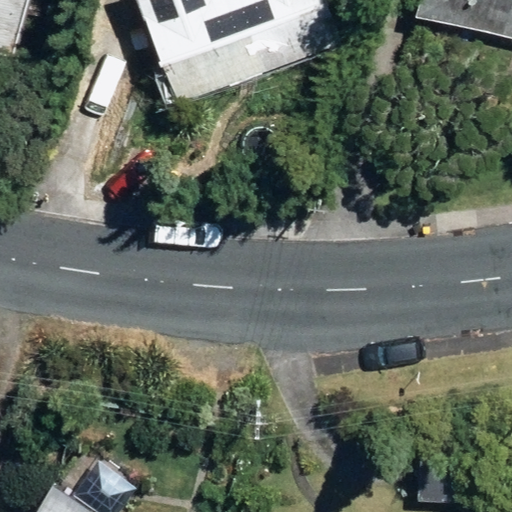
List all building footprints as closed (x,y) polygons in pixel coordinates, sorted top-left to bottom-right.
[(0,0),(0,41),(14,45),(26,0),(0,0)] [(152,0),(182,84),(227,68),(232,83),(262,70),(258,57),(345,24),(336,0),(152,0)] [(511,0),(426,0),(511,22),(511,0)] [(417,443),(416,486),(488,489),(490,446),(417,443)] [(104,511),(90,501),(93,496),(57,469),(21,511),(104,511)]
